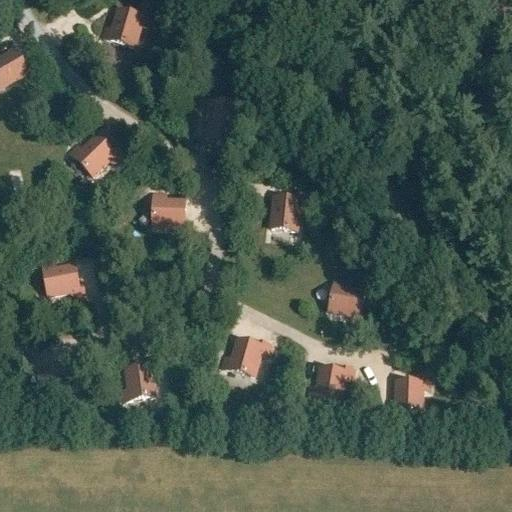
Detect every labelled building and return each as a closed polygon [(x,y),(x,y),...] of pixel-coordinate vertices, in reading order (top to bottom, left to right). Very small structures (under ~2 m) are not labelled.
[(103,43),(134,52),(141,30),(147,32),(151,20),(141,17),(140,21),(118,15),(113,34),(106,32),(103,43)] [(0,92),(18,82),(21,88),(32,81),(27,73),(23,75),(12,55),(0,62),(0,92)] [(209,106),(206,138),(210,138),(210,143),(232,145),(233,136),(237,137),(239,108),(209,106)] [(70,157),(93,181),(110,164),(114,169),(123,160),(116,153),(113,157),(97,140),(83,154),(78,149),(70,157)] [(176,238),(189,238),(189,228),(184,228),(185,206),(165,205),(165,198),(154,198),(153,231),(176,231),(176,238)] [(306,213),(307,201),(297,200),(297,205),(274,202),(271,233),(297,236),(300,213),(306,213)] [(79,292),(75,270),(55,273),(54,267),(43,269),(49,301),(72,297),(73,303),(85,301),(83,291),(79,292)] [(351,327),(364,329),(366,319),(361,318),(365,296),(345,292),(347,285),(336,283),(329,316),(352,320),(351,327)] [(238,344),(232,364),(226,362),(223,372),(254,381),(261,359),(267,361),(270,349),(261,346),(259,350),(238,344)] [(153,379),(159,378),(157,365),(148,367),(148,371),(126,374),(128,394),(121,395),(123,406),(156,402),(153,379)] [(72,381),(71,368),(61,369),(62,373),(39,375),(40,395),(33,395),(34,406),(67,404),(66,381),(72,381)] [(351,385),(354,373),(344,371),(343,376),(321,372),(317,392),(310,391),(308,402),(341,407),(345,384),(351,385)] [(429,395),(429,383),(419,382),(419,387),(396,386),(396,406),(389,406),(388,417),(421,418),(422,395),(429,395)]
